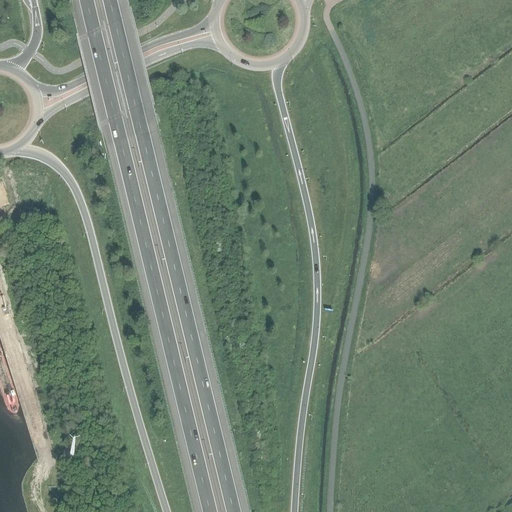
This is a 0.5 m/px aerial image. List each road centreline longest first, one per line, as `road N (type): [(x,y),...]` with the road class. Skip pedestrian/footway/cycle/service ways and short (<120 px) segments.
road 1 (motorway): [(233,511),(109,0)]
road 2 (motorway): [(86,0),(209,511)]
road 3 (motorway): [(294,511),(316,270),(276,88),(278,63)]
road 4 (motorway): [(14,148),(49,159),(78,198),(165,511)]
road 5 (secondary): [(35,124),(156,56),(220,44)]
road 6 (secondary): [(214,19),(60,91),(31,85)]
road 7 (unclassified): [(0,309),(44,450)]
